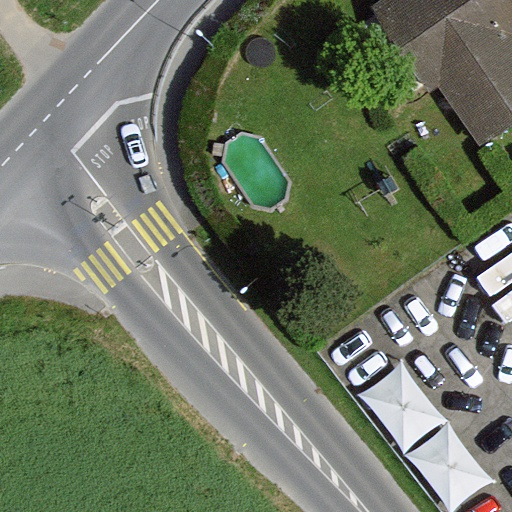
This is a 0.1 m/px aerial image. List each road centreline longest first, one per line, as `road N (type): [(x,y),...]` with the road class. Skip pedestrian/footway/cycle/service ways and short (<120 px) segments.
road 1 (tertiary): [(364,511),(133,251),(44,125)]
road 2 (tertiary): [(168,0),(44,125)]
road 3 (track): [(75,96),(0,1)]
